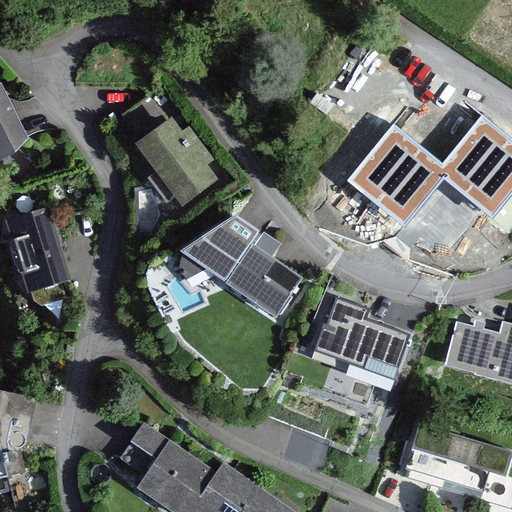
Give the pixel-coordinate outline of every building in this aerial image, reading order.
[(0,161),(27,143),(0,85),(0,161)] [(392,124),(347,179),(405,226),(442,180),(493,220),(511,196),(511,137),(483,115),(442,165),(392,124)] [(171,121),(137,149),(186,211),(219,185),(206,169),(214,163),(189,131),(183,136),(171,121)] [(52,212),(9,223),(29,297),(72,286),(52,212)] [(183,250),(274,314),(301,275),(270,254),(276,245),(234,216),(183,250)] [(366,308),(337,298),(319,350),(363,365),(367,355),(395,365),(406,335),(362,320),(366,308)] [(457,323),(445,368),(476,376),(475,378),(511,387),(511,324),(504,323),(501,334),(457,323)] [(35,409),(0,402),(0,483),(3,482),(3,489),(24,486),(19,462),(23,446),(35,409)] [(511,456),(511,450),(415,424),(402,471),(500,498),(511,456)] [(284,511),(225,473),(219,482),(143,433),(122,466),(148,483),(140,495),(166,511),(284,511)]
